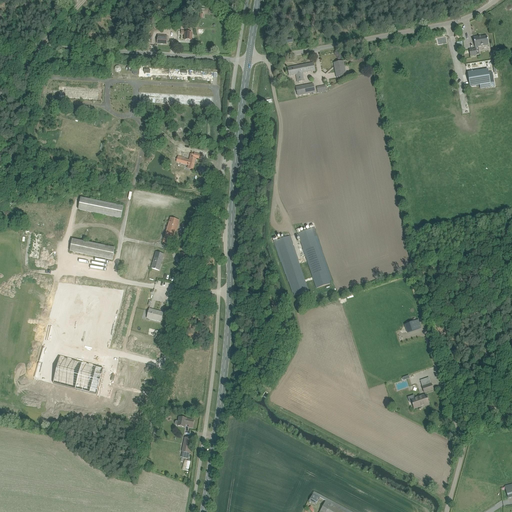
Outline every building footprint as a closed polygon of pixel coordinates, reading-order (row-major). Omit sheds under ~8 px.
[(185,35),(184,40),(192,41),(192,33),(186,33),(186,31),(181,31),(181,35),(185,35)] [(157,36),(157,44),(166,45),(167,37),(157,36)] [(488,45),(488,41),(487,36),(479,38),(479,37),(473,37),(475,47),(475,49),(469,50),(470,56),(479,55),(478,47),(488,45)] [(334,63),(335,68),(336,78),(346,76),(343,61),(334,63)] [(289,76),(294,75),(296,75),(298,82),(304,81),(303,73),(315,71),(313,63),(288,68),(289,76)] [(488,70),(468,73),(470,87),(480,85),(480,89),(494,87),(493,76),(489,77),(488,70)] [(301,86),(303,95),(315,93),(313,84),(301,86)] [(188,169),(193,170),(196,159),(193,158),(194,157),(201,159),(202,155),(195,153),(194,155),(191,154),(190,161),(185,159),(185,158),(182,158),(181,163),(189,165),(188,169)] [(78,210),(121,219),(123,207),(81,198),(78,210)] [(164,243),(168,244),(173,245),(180,221),(171,218),(164,243)] [(332,281),(313,225),(310,226),(310,228),(311,228),(311,229),(299,233),(317,288),(331,284),(330,281),(332,281)] [(36,258),(42,234),(34,232),(28,256),(36,258)] [(295,296),(309,291),(290,236),(277,240),(277,239),(278,239),(277,237),(276,238),(276,237),(273,238),(281,263),(281,262),(285,275),(288,282),(289,282),(292,293),(294,293),(295,296)] [(73,240),(71,247),(70,251),(113,260),(115,248),(73,240)] [(151,269),(155,270),(160,271),(164,254),(156,252),(151,269)] [(76,296),(77,292),(59,289),(52,335),(51,338),(58,339),(58,341),(60,341),(60,343),(62,343),(70,295),(76,296)] [(147,318),(161,322),(164,313),(150,309),(147,318)] [(418,320),(404,325),(407,333),(421,328),(418,320)] [(61,358),(54,384),(97,396),(104,370),(61,358)] [(422,387),(424,393),(433,390),(431,384),(422,387)] [(420,408),(425,406),(429,405),(426,395),(411,400),(414,409),(420,407),(420,408)] [(175,425),(178,426),(185,427),(186,424),(193,425),(194,421),(188,419),(180,417),(179,421),(176,421),(175,422),(175,424),(175,425)] [(178,451),(177,458),(188,460),(192,439),(185,437),(182,452),(178,451)] [(157,439),(155,448),(169,450),(171,441),(157,439)] [(351,511),(314,492),(309,501),(310,501),(309,502),(311,503),(312,502),(316,505),(320,497),(326,501),(319,511),(351,511)]
